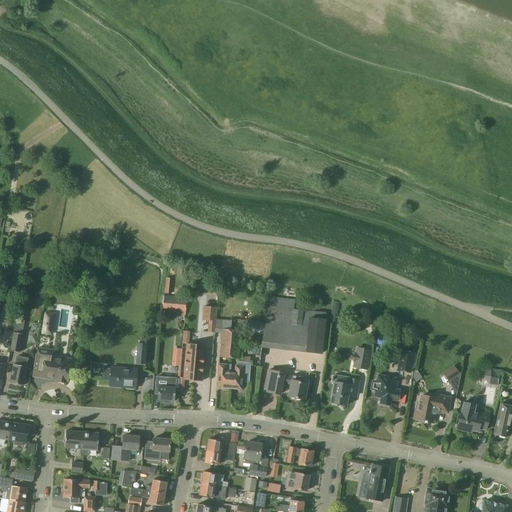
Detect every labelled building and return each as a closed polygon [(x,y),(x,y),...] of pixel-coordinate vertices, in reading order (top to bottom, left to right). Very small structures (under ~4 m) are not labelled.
[(34,302),(44,304),(47,292),(37,290),(34,302)] [(175,308),(185,309),(186,298),(164,296),(162,307),(175,308)] [(202,321),(215,322),(216,308),(203,307),(202,321)] [(305,352),(321,354),(324,321),(314,319),(315,312),(265,307),(260,348),(305,353),(305,352)] [(41,335),(52,336),(55,314),(44,313),(42,325),(41,331),(41,335)] [(10,351),(19,353),(24,321),(15,320),(10,351)] [(226,358),(229,330),(230,330),(231,321),(230,321),(222,320),(219,357),(226,358)] [(238,359),(241,331),(230,330),(229,330),(226,358),(238,359)] [(136,364),(145,365),(147,345),(137,344),(136,364)] [(183,380),(201,382),(204,345),(186,344),(183,380)] [(353,363),(352,368),(367,371),(371,351),(356,348),(355,353),(359,354),(358,364),(353,363)] [(55,352),(37,349),(33,376),(56,380),(56,382),(65,383),(65,381),(67,381),(70,360),(54,358),(55,352)] [(182,350),(172,349),(171,366),(181,367),(182,350)] [(396,371),(411,373),(414,353),(399,350),(396,371)] [(13,364),(9,383),(23,385),(26,367),(28,359),(15,356),(14,364),(13,364)] [(227,389),(241,390),(241,383),(249,383),(250,363),(236,362),(235,366),(234,372),(229,372),(227,389)] [(216,388),(227,389),(229,372),(226,371),(226,365),(218,365),(216,388)] [(443,373),(449,382),(459,375),(453,366),(443,373)] [(103,369),(102,381),(109,381),(109,386),(135,388),(136,370),(110,368),(110,369),(103,369)] [(481,376),(488,385),(498,378),(491,369),(481,376)] [(279,395),(281,383),(283,375),(283,374),(268,370),(264,392),(279,395)] [(414,370),(413,378),(416,382),(422,378),(417,371),(414,370)] [(288,397),(303,400),(308,379),(292,376),(292,377),(283,375),(281,383),(290,385),(288,397)] [(334,382),(330,402),(337,403),(337,404),(345,406),(347,395),(355,396),(358,381),(351,379),(351,378),(333,375),(331,382),(334,382)] [(379,404),(390,406),(391,400),(397,401),(399,390),(393,389),(395,378),(378,375),(376,383),(372,382),(371,390),(374,390),(373,397),(380,398),(379,404)] [(155,377),(154,395),(157,395),(157,400),(158,400),(158,402),(165,402),(165,400),(173,401),(175,378),(155,377)] [(417,420),(432,423),(434,414),(438,411),(447,413),(450,398),(437,396),(436,399),(420,396),(419,403),(417,403),(415,410),(419,411),(417,420)] [(466,429),(477,431),(478,428),(485,430),(489,413),(481,411),(480,416),(472,415),(474,407),(462,404),(461,412),(460,412),(456,428),(465,431),(466,429)] [(498,438),(504,439),(505,437),(506,437),(509,421),(511,422),(511,423),(511,409),(511,410),(511,409),(511,406),(500,404),(493,435),(498,436),(498,438)] [(8,440),(10,423),(0,421),(0,444),(7,446),(8,440)] [(27,426),(10,423),(8,440),(14,441),(13,445),(22,446),(22,443),(25,443),(27,426)] [(64,448),(80,450),(81,433),(65,431),(64,448)] [(80,456),(87,456),(89,454),(89,450),(97,451),(98,434),(81,433),(80,450),(80,456)] [(111,460),(128,462),(129,450),(137,450),(138,437),(123,436),(122,447),(112,447),(111,460)] [(146,444),(144,458),(156,459),(168,460),(169,450),(170,440),(153,438),(152,443),(151,442),(151,443),(146,442),(146,444)] [(208,439),(206,451),(235,455),(236,444),(229,443),(228,449),(225,449),(221,448),(222,442),(208,439)] [(248,476),(265,478),(268,459),(259,458),(261,445),(245,443),(242,464),(250,465),(248,476)] [(310,467),(312,452),(293,448),(289,447),(286,462),(290,463),(293,464),(295,455),(299,456),(298,465),(310,467)] [(204,463),(218,465),(219,458),(234,460),(235,455),(206,451),(204,463)] [(70,472),(81,474),(83,464),(72,462),(70,472)] [(365,498),(382,502),(389,468),(372,465),(370,471),(369,470),(368,473),(370,474),(364,473),(363,474),(361,480),(363,481),(368,483),(365,498)] [(9,477),(21,479),(22,470),(11,468),(9,477)] [(121,486),(131,488),(132,482),(134,482),(135,473),(124,471),(121,486)] [(200,485),(229,490),(229,488),(227,488),(227,483),(215,481),(216,474),(202,472),(200,485)] [(293,489),(305,491),(305,490),(308,491),(309,485),(307,484),(308,476),(296,474),(288,473),(285,487),(293,489)] [(244,490),(255,492),(256,480),(246,478),(244,490)] [(70,504),(78,504),(79,488),(89,488),(89,481),(79,481),(79,480),(63,479),(63,498),(70,498),(70,504)] [(146,491),(164,494),(166,483),(152,480),(151,486),(147,486),(146,491)] [(267,492),(279,494),(280,486),(268,483),(267,492)] [(9,500),(25,502),(27,489),(2,484),(0,491),(6,492),(4,499),(9,500)] [(220,499),(227,500),(229,490),(200,485),(198,496),(212,498),(213,492),(221,493),(220,499)] [(148,504),(162,506),(164,494),(146,491),(131,488),(129,495),(149,499),(148,504)] [(424,511),(444,511),(445,508),(447,508),(449,493),(427,489),(424,505),(426,505),(424,511)] [(257,500),(256,506),(264,508),(265,502),(266,494),(258,493),(257,500)] [(83,511),(94,511),(94,498),(84,497),(83,511)] [(129,497),(127,505),(140,507),(142,499),(129,497)] [(404,511),(407,499),(395,497),(392,511),(404,511)] [(22,511),(25,502),(9,500),(6,511),(22,511)] [(280,511),(282,511),(301,511),(303,502),(290,500),(289,506),(276,504),(275,511),(280,511)] [(504,511),(506,507),(483,501),(483,504),(481,503),(479,504),(478,509),(479,510),(481,511),(480,511),(504,511)]
